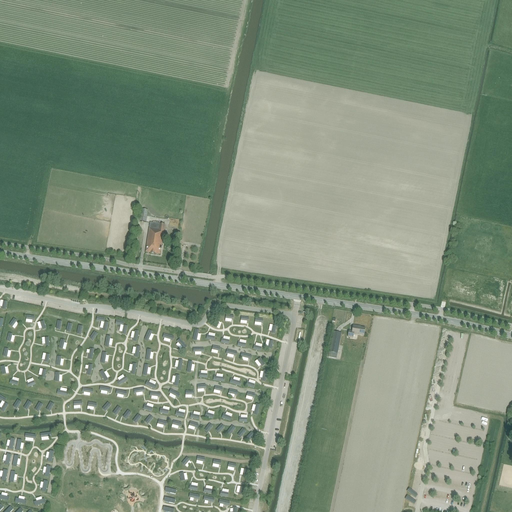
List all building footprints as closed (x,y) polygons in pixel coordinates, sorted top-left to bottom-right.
[(148,210),(142,209),(140,221),(146,222),(148,210)] [(165,225),(159,225),(150,223),(145,253),(160,255),(165,225)] [(364,336),(365,329),(358,327),(353,326),(352,332),(349,331),(348,337),(353,338),(354,334),(364,336)] [(153,333),(149,331),(145,341),(149,343),(153,333)] [(337,354),(341,334),(333,333),(330,352),(337,354)] [(184,350),(187,347),(180,339),(177,342),(184,350)] [(262,368),(265,365),(260,359),(257,362),(262,368)] [(105,382),(108,380),(103,371),(99,373),(105,382)] [(117,382),(119,385),(129,380),(126,376),(117,382)] [(155,389),(157,385),(147,380),(145,384),(155,389)] [(179,398),(181,395),(171,390),(169,393),(179,398)] [(21,403),(18,401),(13,407),(17,410),(21,403)] [(32,405),(28,402),(24,409),(27,411),(32,405)] [(55,406),(51,403),(46,410),(50,412),(55,406)] [(111,406),(107,403),(103,410),(106,412),(111,406)] [(8,406),(5,404),(0,410),(4,413),(8,406)] [(43,406),(40,404),(35,410),(38,412),(43,406)] [(121,410),(118,407),(113,414),(117,416),(121,410)] [(132,414),(128,411),(123,418),(127,420),(132,414)] [(141,418),(138,415),(133,422),(137,424),(141,418)] [(153,419),(149,416),(145,423),(148,425),(153,419)] [(213,427),(209,424),(205,431),(208,433),(213,427)] [(225,427),(221,425),(217,431),(220,434),(225,427)] [(236,429),(232,427),(227,433),(231,435),(236,429)] [(246,432),(243,429),(238,436),(241,438),(246,432)] [(255,435),(251,432),(247,438),(250,441),(255,435)] [(52,438),(51,434),(40,436),(41,440),(43,440),(43,442),(49,442),(49,439),(52,438)] [(9,450),(13,451),(15,440),(11,439),(10,442),(8,441),(6,447),(9,447),(9,450)] [(18,440),(15,452),(19,453),(20,449),(23,450),(24,444),(22,444),(22,441),(18,440)] [(47,463),(51,463),(54,452),(49,451),(49,454),(46,453),(45,459),(48,459),(47,463)] [(5,466),(9,466),(11,455),(7,454),(6,457),(4,456),(2,462),(5,462),(5,466)] [(14,456),(12,467),(16,468),(17,465),(20,466),(21,460),(18,460),(19,457),(14,456)] [(191,462),(187,459),(182,464),(185,467),(191,462)] [(45,477),(49,478),(51,467),(47,466),(46,469),(44,468),(43,474),(46,474),(45,477)] [(11,472),(9,483),(13,484),(14,481),(16,481),(18,476),(15,475),(16,473),(11,472)] [(42,493),(46,494),(48,482),(44,481),(43,484),(41,483),(39,489),(42,490),(42,493)] [(0,496),(0,500),(8,502),(9,498),(7,498),(7,495),(2,494),(1,497),(0,496)] [(16,499),(15,503),(26,506),(27,502),(24,501),(25,498),(19,497),(19,500),(16,499)] [(34,503),(35,507),(46,504),(44,499),(42,500),(41,498),(36,499),(37,502),(34,503)]
